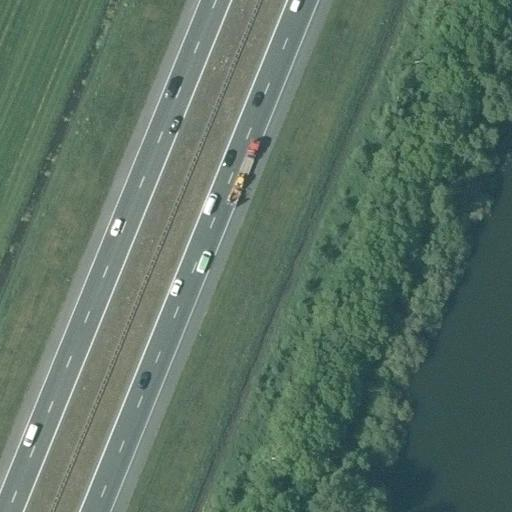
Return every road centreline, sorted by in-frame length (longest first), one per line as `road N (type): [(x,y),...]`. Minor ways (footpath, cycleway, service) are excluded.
road 1 (motorway): [(94,511),(303,0)]
road 2 (motorway): [(216,0),(8,511)]
